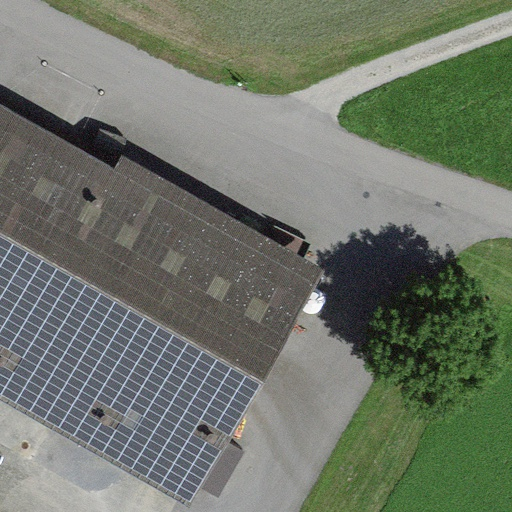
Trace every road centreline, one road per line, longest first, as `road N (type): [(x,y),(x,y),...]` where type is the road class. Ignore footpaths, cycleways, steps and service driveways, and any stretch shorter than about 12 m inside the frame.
road 1 (residential): [(0,3),(259,127),(415,178)]
road 2 (track): [(259,127),(360,78),(511,24)]
